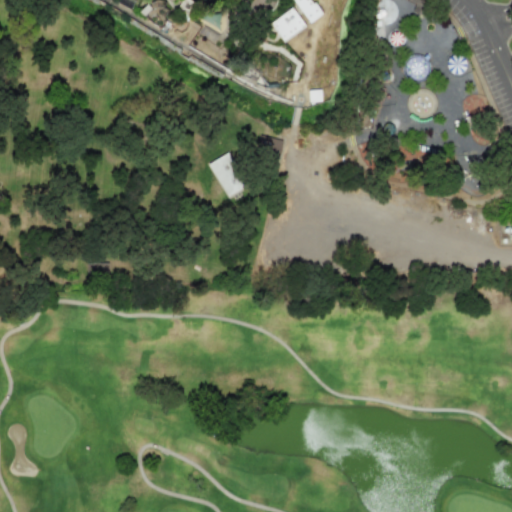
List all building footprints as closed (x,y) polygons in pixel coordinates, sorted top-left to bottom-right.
[(292,0),(310,0),(313,4),(314,3),(322,14),(310,23),(292,0)] [(271,23),(292,8),(305,26),(284,42),(271,23)] [(388,45),(401,45),(401,33),(389,33),(388,45)] [(255,153),(279,156),(281,139),(257,137),(255,153)] [(228,197),(248,185),(228,153),(208,165),(228,197)] [(86,273),(109,272),(108,260),(85,261),(86,273)]
